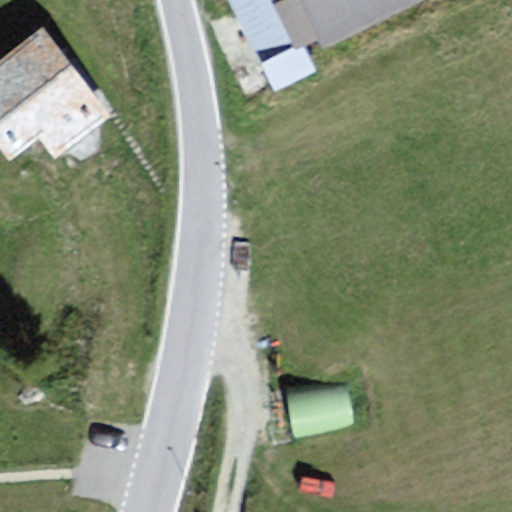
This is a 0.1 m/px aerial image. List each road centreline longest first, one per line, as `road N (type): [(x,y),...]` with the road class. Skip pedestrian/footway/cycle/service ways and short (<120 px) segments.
road 1 (unclassified): [(173,0),(202,187),(197,296)]
road 2 (unclassified): [(197,296),(228,327),(252,389),(227,511)]
road 3 (unclassified): [(197,296),(148,511)]
